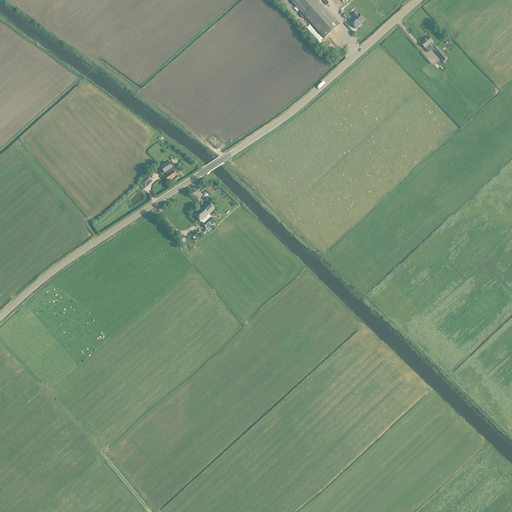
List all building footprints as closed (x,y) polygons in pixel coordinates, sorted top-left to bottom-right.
[(324,38),(339,25),(316,0),(292,0),(291,1),(324,38)] [(359,14),(358,15),(356,13),(353,16),(355,18),(350,22),(356,29),(365,21),(359,14)] [(425,49),(428,47),(430,50),(434,46),(432,43),(433,42),(428,37),(421,43),(425,49)] [(437,47),(433,50),(442,59),(446,56),(437,47)] [(209,139),(217,146),(221,142),(213,135),(209,139)] [(175,174),(178,172),(179,172),(173,163),(170,165),(168,162),(160,168),(164,173),(167,171),(169,175),(165,178),(168,181),(174,177),(175,179),(178,177),(175,174)] [(141,183),(145,188),(152,181),(147,177),(141,183)] [(209,202),(202,209),(208,216),(206,218),(207,219),(207,220),(212,225),(214,223),(210,217),(211,217),(208,214),(214,209),(209,202)] [(208,216),(202,209),(195,215),(201,222),(203,221),(204,222),(202,224),(207,229),(212,225),(207,220),(207,219),(206,218),(208,216)]
